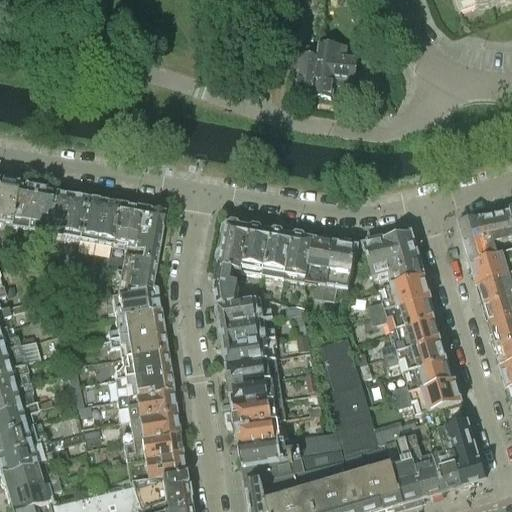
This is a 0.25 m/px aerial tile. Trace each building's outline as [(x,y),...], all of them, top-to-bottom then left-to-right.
[(453,0),(459,15),(499,0),(453,0)] [(274,65),(287,66),(291,35),(278,34),(274,65)] [(320,48),(318,61),(313,100),(330,102),(337,50),(320,48)] [(295,58),(294,67),(300,68),(296,98),(313,100),(318,61),(295,58)] [(8,188),(0,186),(0,230),(8,232),(15,191),(7,190),(8,188)] [(21,192),(15,191),(8,232),(43,238),(50,197),(44,196),(45,193),(22,189),(21,192)] [(84,204),(50,197),(43,238),(76,244),(84,204)] [(117,209),(84,204),(76,244),(109,250),(110,245),(117,209)] [(119,210),(117,209),(110,245),(124,247),(123,252),(131,254),(139,213),(131,212),(128,208),(122,207),(119,210)] [(149,215),(139,213),(131,254),(129,265),(153,268),(162,217),(160,217),(158,213),(152,212),(149,215)] [(511,246),(511,228),(509,218),(458,229),(470,270),(498,262),(496,249),(511,246)] [(241,274),(248,233),(239,231),(237,228),(232,227),(228,229),(227,229),(226,231),(223,233),(222,240),(224,243),(221,256),(218,258),(217,265),(219,268),(219,270),(233,273),(241,274)] [(262,278),(269,237),(261,235),(259,232),(253,231),(250,233),(248,233),(241,274),(262,278)] [(271,237),(269,237),(262,278),(283,282),(291,240),(283,239),(281,236),(275,235),(271,237)] [(424,283),(410,237),(394,240),(395,243),(392,244),(405,288),(424,283)] [(298,241),(291,240),(283,282),(305,286),(312,244),(304,243),(302,240),(300,239),(298,241)] [(325,305),(335,248),(327,247),(326,244),(320,243),(317,245),(312,244),(305,286),(305,287),(316,289),(314,303),(317,303),(315,313),(323,315),(325,305)] [(367,249),(364,250),(373,283),(376,282),(377,287),(389,284),(392,292),(405,288),(392,244),(383,246),(382,243),(366,246),(367,249)] [(350,293),(357,252),(352,251),(351,248),(345,247),(342,249),(335,248),(325,305),(331,306),(335,306),(337,292),(349,295),(350,293)] [(511,257),(498,262),(470,270),(476,290),(511,279),(511,257)] [(102,297),(107,264),(100,263),(94,299),(102,297)] [(153,268),(129,265),(121,263),(115,300),(149,294),(151,280),(155,278),(156,272),(153,268)] [(234,308),(238,287),(231,285),(232,279),(233,273),(219,270),(218,274),(215,274),(213,287),(215,288),(214,294),(216,310),(234,308)] [(511,279),(476,290),(482,312),(511,303),(511,279)] [(405,288),(392,292),(379,296),(382,307),(368,311),(371,321),(430,303),(424,283),(405,288)] [(156,314),(156,308),(158,308),(156,297),(149,294),(115,300),(117,311),(112,312),(113,321),(156,314)] [(301,312),(303,301),(296,300),(295,310),(301,312)] [(263,313),(261,303),(234,308),(216,310),(220,330),(264,322),(273,321),(272,312),(263,313)] [(436,324),(430,303),(371,321),(364,323),(367,333),(388,327),(391,337),(436,324)] [(491,332),(511,325),(511,303),(482,312),(486,325),(489,324),(491,332)] [(24,314),(22,307),(10,310),(12,318),(24,314)] [(305,312),(301,312),(295,310),(288,311),(290,322),(295,321),(304,320),(306,320),(305,312)] [(0,313),(0,333),(4,332),(2,324),(10,321),(7,311),(0,313)] [(160,335),(156,314),(113,321),(112,321),(114,333),(105,334),(107,343),(160,335)] [(307,338),(304,320),(295,321),(298,339),(307,338)] [(264,322),(220,330),(223,350),(276,341),(275,332),(266,333),(264,322)] [(439,346),(437,339),(440,338),(436,324),(391,337),(394,348),(381,352),(382,356),(384,362),(439,346)] [(511,347),(511,325),(491,332),(493,339),(491,340),(494,352),(511,347)] [(4,332),(0,333),(0,356),(11,353),(19,351),(16,341),(8,343),(4,332)] [(160,335),(107,343),(109,352),(117,350),(118,360),(163,353),(160,335)] [(20,342),(22,350),(33,347),(31,340),(20,342)] [(276,361),(274,350),(278,350),(276,341),(223,350),(226,370),(276,361)] [(308,341),(299,342),(300,351),(309,349),(308,341)] [(370,434),(374,433),(347,342),(318,351),(332,396),(324,399),(336,437),(340,454),(362,450),(375,448),(370,434)] [(448,365),(444,353),(441,354),(439,346),(384,362),(387,372),(400,368),(403,378),(448,365)] [(511,347),(494,352),(501,374),(511,370),(511,347)] [(66,351),(60,352),(64,369),(69,368),(66,351)] [(11,353),(0,356),(0,375),(24,369),(22,361),(14,363),(11,353)] [(166,375),(163,353),(118,360),(120,373),(112,375),(113,383),(166,375)] [(366,367),(363,357),(357,359),(360,369),(366,367)] [(273,384),(271,371),(277,370),(276,361),(226,370),(227,381),(225,381),(227,391),(273,384)] [(454,387),(448,365),(403,378),(407,390),(393,394),(396,404),(454,387)] [(372,382),(366,367),(360,369),(364,384),(372,382)] [(73,368),(64,370),(69,390),(77,388),(73,368)] [(0,397),(30,388),(27,378),(24,369),(0,375),(0,397)] [(511,370),(501,374),(507,395),(511,392),(511,370)] [(169,395),(166,375),(113,383),(115,392),(123,391),(124,401),(169,395)] [(314,377),(305,379),(308,397),(309,396),(310,398),(317,397),(314,377)] [(273,384),(227,391),(228,402),(231,401),(232,411),(282,403),(281,393),(274,394),(273,384)] [(461,408),(454,387),(396,404),(397,409),(399,414),(412,410),(416,421),(433,416),(442,413),(461,408)] [(0,417),(27,410),(25,400),(32,397),(30,388),(0,397),(0,417)] [(175,415),(173,404),(170,405),(169,395),(124,401),(115,403),(116,412),(126,410),(127,423),(175,415)] [(320,418),(317,397),(310,398),(311,411),(308,411),(309,420),(320,418)] [(285,423),(284,411),(282,403),(232,411),(234,421),(231,421),(233,432),(279,424),(285,423)] [(51,410),(49,404),(38,407),(40,414),(51,410)] [(35,408),(27,410),(0,417),(0,438),(33,429),(30,418),(38,416),(35,408)] [(461,408),(442,413),(448,431),(466,426),(461,408)] [(465,491),(448,431),(442,413),(433,416),(444,458),(433,461),(443,497),(465,491)] [(178,432),(175,418),(175,415),(127,423),(129,435),(120,437),(121,445),(176,437),(175,432),(178,432)] [(288,443),(287,433),(280,434),(279,424),(233,432),(234,442),(237,441),(238,452),(286,443),(288,443)] [(423,503),(401,430),(400,426),(379,432),(374,433),(370,434),(375,448),(383,446),(385,451),(396,447),(403,470),(391,473),(402,509),(423,503)] [(466,426),(448,431),(465,491),(483,485),(482,480),(466,426)] [(443,497),(433,461),(424,428),(415,430),(414,427),(401,430),(423,503),(443,497)] [(323,436),(322,428),(305,431),(306,439),(323,436)] [(33,429),(0,438),(0,459),(39,448),(47,446),(44,437),(36,440),(33,429)] [(176,437),(121,445),(124,466),(179,458),(176,437)] [(302,461),(340,454),(336,437),(286,445),(286,443),(238,452),(241,471),(302,461)] [(392,511),(402,509),(391,473),(385,451),(383,446),(375,448),(362,450),(379,511),(392,511)] [(39,448),(0,459),(0,480),(45,468),(53,465),(50,457),(42,459),(39,448)] [(379,511),(362,450),(340,454),(344,466),(347,478),(356,511),(379,511)] [(51,457),(54,465),(66,461),(64,454),(51,457)] [(280,481),(323,471),(344,466),(340,454),(302,461),(241,471),(243,480),(244,490),(260,486),(266,485),(280,481)] [(179,458),(124,466),(127,487),(182,478),(179,458)] [(45,468),(0,480),(0,489),(3,491),(5,499),(58,484),(55,475),(47,477),(45,468)] [(187,511),(182,478),(127,487),(129,491),(123,493),(126,506),(134,504),(136,511),(187,511)] [(356,511),(347,478),(327,484),(334,511),(356,511)] [(58,484),(5,499),(8,509),(6,511),(33,511),(55,505),(52,494),(60,492),(58,484)] [(334,511),(327,484),(305,491),(311,511),(334,511)] [(266,511),(264,502),(263,497),(260,486),(244,490),(247,511),(266,511)] [(311,511),(305,491),(284,497),(288,511),(311,511)] [(288,511),(284,497),(264,502),(266,511),(288,511)]
